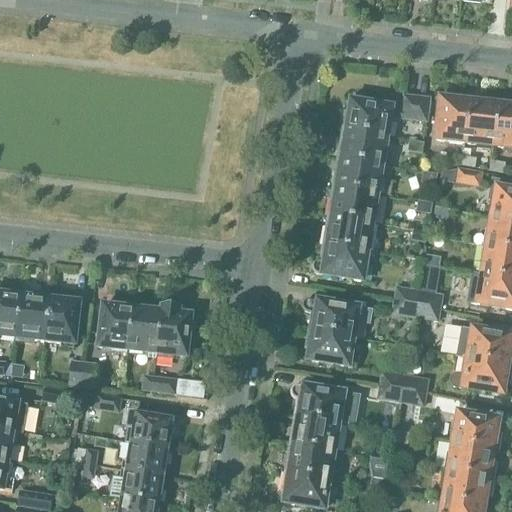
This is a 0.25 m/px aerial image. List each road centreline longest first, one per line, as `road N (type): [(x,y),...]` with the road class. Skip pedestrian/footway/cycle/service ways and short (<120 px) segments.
road 1 (residential): [(33,0),(301,29)]
road 2 (residential): [(259,268),(0,238)]
road 3 (residential): [(214,511),(259,268)]
road 4 (residential): [(259,268),(301,29)]
road 5 (residential): [(301,29),(511,59)]
